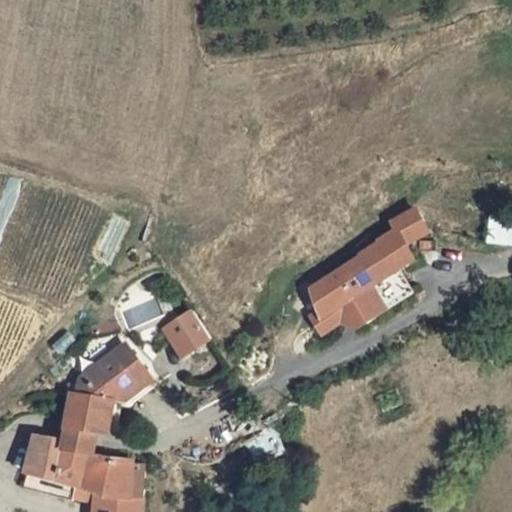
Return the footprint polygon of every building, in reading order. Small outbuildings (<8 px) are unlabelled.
[(413,241),(432,229),(424,213),(419,204),(396,218),(400,226),(341,266),(324,278),(314,285),(323,306),(327,314),(335,309),(405,267),(421,257),(413,241)] [(511,238),(511,210),(498,209),(496,237),(511,238)] [(419,289),(405,267),(335,309),(343,321),(363,323),(419,289)] [(327,314),(323,306),(315,311),(326,330),(343,321),(335,309),(327,314)] [(192,309),(164,327),(182,355),(210,338),(192,309)] [(72,390),(71,396),(112,398),(147,371),(125,341),(80,374),(77,390),(72,390)] [(64,446),(92,450),(96,430),(108,431),(112,398),(71,396),(65,437),(64,446)] [(31,437),(29,437),(29,448),(23,448),(21,455),(19,469),(24,470),(21,485),(71,493),(72,489),(86,492),(87,480),(96,484),(94,511),(131,511),(133,465),(134,457),(92,450),(64,446),(65,437),(31,437)] [(131,511),(142,511),(147,465),(133,465),(131,511)]
